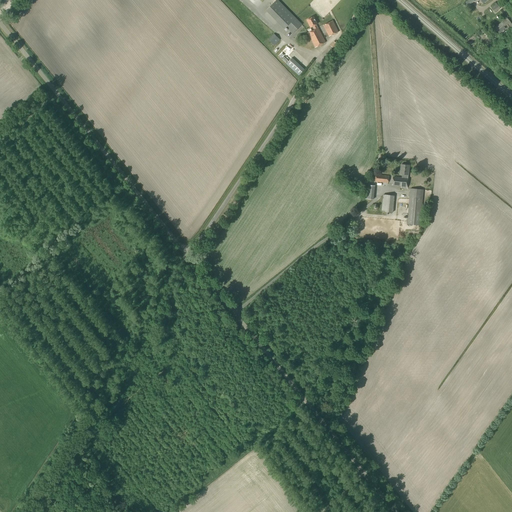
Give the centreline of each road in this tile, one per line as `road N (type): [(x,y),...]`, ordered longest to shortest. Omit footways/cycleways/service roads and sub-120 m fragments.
road 1 (unclassified): [(394,511),(186,256)]
road 2 (unclassified): [(186,256),(365,0)]
road 3 (unclassified): [(186,256),(0,25)]
road 4 (track): [(233,313),(380,193)]
road 5 (track): [(382,148),(368,0)]
